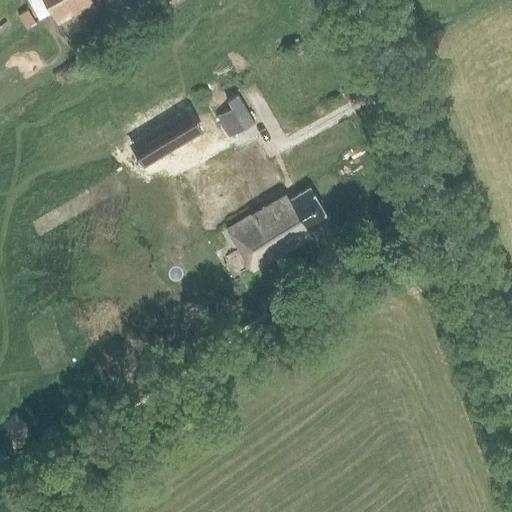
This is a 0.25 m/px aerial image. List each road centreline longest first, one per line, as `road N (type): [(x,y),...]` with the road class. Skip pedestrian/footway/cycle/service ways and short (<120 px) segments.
road 1 (track): [(9,511),(443,211)]
road 2 (tertiary): [(511,394),(365,0)]
